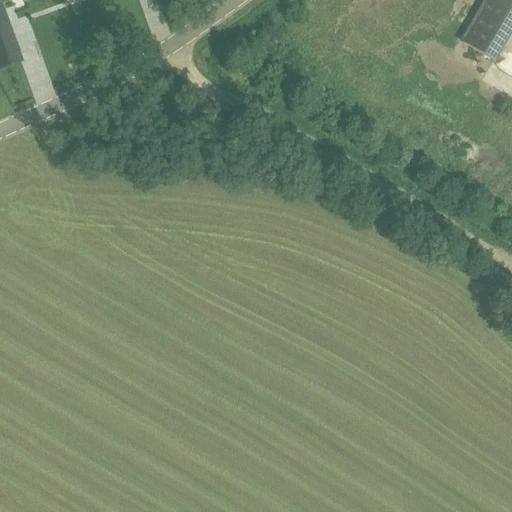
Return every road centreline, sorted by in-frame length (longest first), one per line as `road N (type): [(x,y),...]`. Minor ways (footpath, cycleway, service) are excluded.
road 1 (track): [(511,269),(163,51)]
road 2 (tertiary): [(0,129),(163,51),(235,0)]
